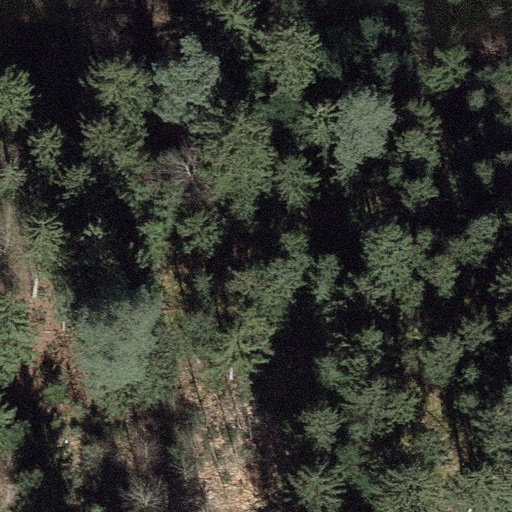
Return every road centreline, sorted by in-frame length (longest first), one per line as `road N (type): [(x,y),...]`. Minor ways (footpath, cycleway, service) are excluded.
road 1 (track): [(238,0),(101,94)]
road 2 (track): [(101,94),(0,171)]
